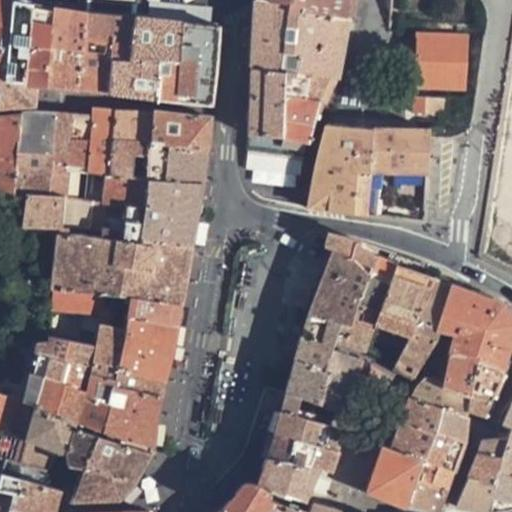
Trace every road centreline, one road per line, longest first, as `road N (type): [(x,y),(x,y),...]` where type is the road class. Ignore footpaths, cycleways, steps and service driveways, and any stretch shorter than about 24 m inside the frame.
road 1 (residential): [(171,511),(223,206)]
road 2 (unclassified): [(223,206),(231,0)]
